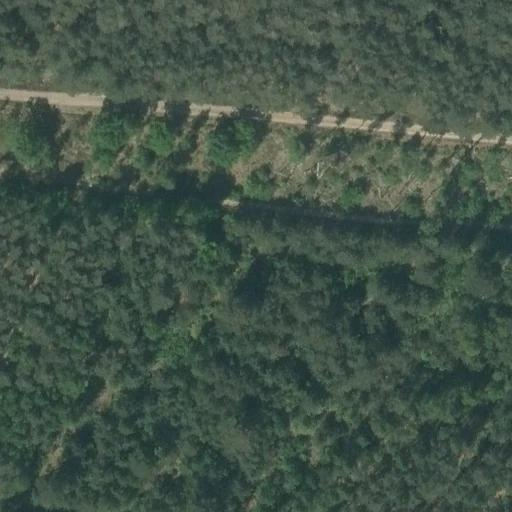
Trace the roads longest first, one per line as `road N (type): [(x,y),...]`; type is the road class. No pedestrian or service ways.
road 1 (track): [(511,230),(0,184)]
road 2 (track): [(511,143),(0,102)]
